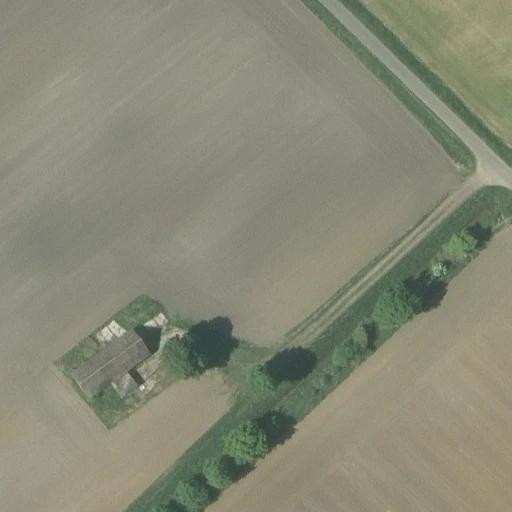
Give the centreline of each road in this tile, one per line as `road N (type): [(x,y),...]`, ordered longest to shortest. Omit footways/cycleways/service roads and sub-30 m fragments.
road 1 (track): [(492,162),(278,366),(244,372),(172,340)]
road 2 (unclassified): [(326,0),(511,181)]
